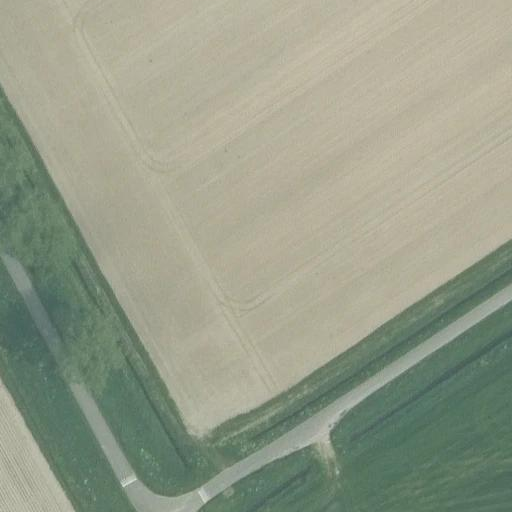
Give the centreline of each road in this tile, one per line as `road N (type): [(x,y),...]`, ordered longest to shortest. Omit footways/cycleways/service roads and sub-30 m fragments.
road 1 (unclassified): [(183,511),(511,290)]
road 2 (unclassified): [(146,511),(0,240)]
